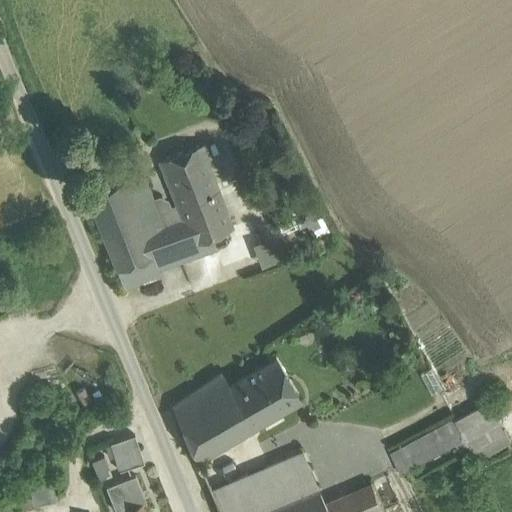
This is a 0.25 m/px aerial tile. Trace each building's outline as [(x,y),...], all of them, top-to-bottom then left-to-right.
[(150,167),(93,188),(128,281),(224,246),(217,229),(239,221),(209,141),(165,157),(181,200),(165,206),(150,167)] [(276,233),(253,242),(261,264),(284,255),(276,233)] [(229,363),(168,397),(203,460),(311,400),(282,350),(235,376),(229,363)] [(457,412),(393,446),(407,473),(471,439),(457,412)] [(142,429),(117,437),(125,463),(150,456),(142,429)] [(306,438),(205,481),(218,511),(383,511),(393,508),(379,476),(331,496),(306,438)] [(105,453),(92,458),(99,477),(111,473),(105,453)] [(112,476),(123,506),(153,495),(142,465),(112,476)] [(51,475),(29,481),(34,502),(57,496),(51,475)] [(152,511),(147,497),(125,506),(127,511),(152,511)]
